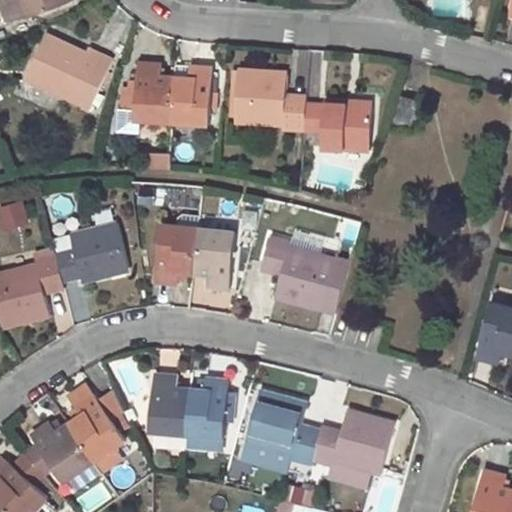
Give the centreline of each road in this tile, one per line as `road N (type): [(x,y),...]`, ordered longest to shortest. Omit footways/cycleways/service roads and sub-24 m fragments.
road 1 (residential): [(0,397),(99,331),(160,322),(249,337),(457,396)]
road 2 (residential): [(155,0),(173,14),(234,29),(382,27)]
road 3 (residential): [(382,27),(511,64)]
road 4 (residential): [(457,396),(422,511)]
